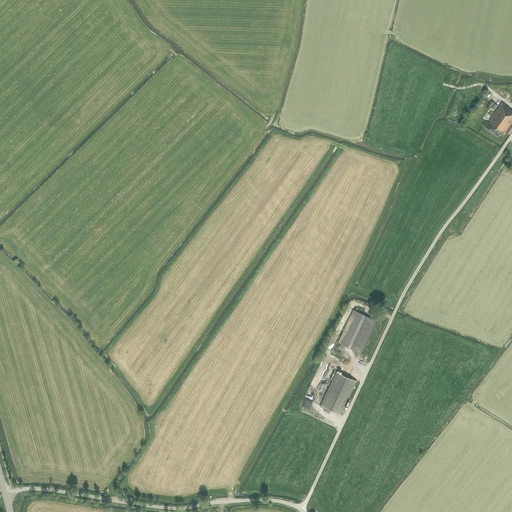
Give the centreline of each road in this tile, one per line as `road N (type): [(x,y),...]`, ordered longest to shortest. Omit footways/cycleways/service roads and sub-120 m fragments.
road 1 (unclassified): [(300,510),(405,290),(509,138)]
road 2 (unclassified): [(300,510),(272,500),(169,508),(47,489),(4,492)]
